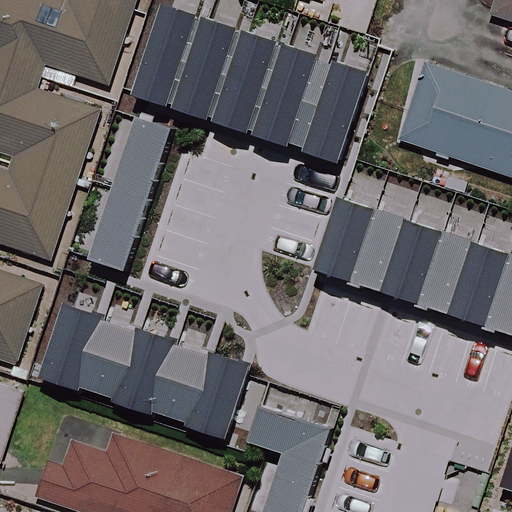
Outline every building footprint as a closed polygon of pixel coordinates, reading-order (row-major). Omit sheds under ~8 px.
[(45,78),(48,69),(115,91),(139,17),(87,0),(1,0),(0,3),(0,68),(43,83),(45,78)] [(87,0),(139,17),(144,0),(87,0)] [(511,0),(499,0),(493,19),(511,25),(511,0)] [(374,58),(173,1),(138,105),(343,176),(374,58)] [(511,95),(428,67),(402,142),(511,179),(511,95)] [(0,159),(0,164),(81,191),(83,184),(107,114),(41,92),(43,83),(0,68),(0,154),(1,155),(0,159)] [(179,136),(138,122),(94,268),(133,281),(179,136)] [(0,246),(56,265),(81,191),(0,164),(0,246)] [(511,258),(342,203),(316,278),(511,340),(511,258)] [(0,361),(19,368),(46,287),(0,271),(0,361)] [(253,376),(71,314),(47,388),(230,445),(253,376)] [(24,390),(0,383),(0,463),(1,464),(24,390)] [(299,511),(337,409),(279,388),(233,511),(299,511)] [(232,511),(243,482),(119,439),(113,456),(61,438),(40,498),(80,511),(232,511)]
